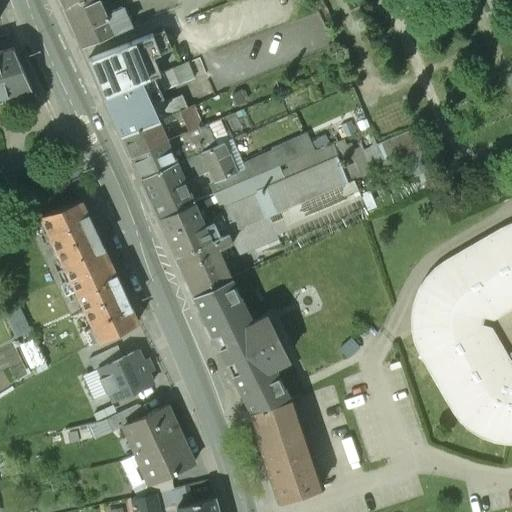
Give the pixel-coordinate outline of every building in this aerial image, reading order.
[(80,0),(64,6),(82,44),(129,26),(120,7),(105,14),(100,2),(104,0),(80,0)] [(173,25),(88,58),(105,95),(141,81),(140,80),(131,60),(179,41),(173,25)] [(13,47),(0,50),(0,95),(31,88),(13,47)] [(182,49),(166,55),(168,59),(172,68),(175,67),(187,63),(182,49)] [(168,59),(153,65),(156,74),(158,74),(172,68),(168,59)] [(187,63),(175,67),(177,87),(194,80),(187,63)] [(156,74),(140,80),(141,81),(146,94),(153,94),(166,89),(158,74),(156,74)] [(141,81),(105,95),(121,132),(157,118),(154,111),(146,94),(141,81)] [(190,92),(182,96),(184,100),(192,97),(190,92)] [(182,96),(159,104),(157,108),(158,110),(154,111),(157,118),(178,110),(186,106),(184,100),(182,96)] [(186,106),(178,110),(181,116),(187,130),(200,125),(192,104),(186,106)] [(157,118),(121,132),(132,155),(166,140),(159,124),(181,116),(178,110),(157,118)] [(207,123),(166,140),(176,162),(185,158),(216,145),(207,123)] [(272,152),(252,161),(253,162),(258,174),(312,151),(305,136),(272,151),(272,152)] [(216,145),(185,158),(193,177),(210,169),(219,190),(258,174),(253,162),(244,166),(232,138),(216,145)] [(166,140),(132,155),(142,177),(176,162),(166,140)] [(337,156),(219,206),(230,231),(348,181),(337,156)] [(194,201),(176,162),(142,177),(159,215),(194,201)] [(80,200),(41,214),(57,248),(95,231),(80,200)] [(194,201),(159,215),(176,254),(214,238),(219,235),(212,220),(204,224),(194,201)] [(454,409),(466,423),(482,433),(498,439),(511,439),(511,225),(496,233),(446,262),(436,270),(427,280),(420,291),(426,294),(422,303),(420,314),(420,330),(415,331),(417,341),(421,351),(454,409)] [(95,231),(57,248),(71,278),(109,261),(95,231)] [(214,238),(176,254),(194,293),(230,277),(217,248),(232,243),(227,232),(219,235),(214,238)] [(71,278),(61,283),(66,294),(76,289),(85,308),(123,290),(109,261),(71,278)] [(252,321),(230,277),(194,293),(251,410),(289,398),(273,365),(287,358),(266,314),(252,321)] [(123,290),(85,308),(94,326),(84,331),(89,343),(99,338),(100,339),(137,321),(123,290)] [(21,333),(36,328),(28,305),(13,310),(21,333)] [(98,368),(123,356),(118,345),(89,359),(94,369),(98,368)] [(123,356),(98,368),(102,376),(99,377),(106,393),(109,392),(113,400),(153,382),(138,349),(123,356)] [(320,487),(290,397),(289,398),(251,410),(281,500),(320,487)] [(166,405),(128,424),(142,452),(180,433),(166,405)] [(142,452),(124,462),(120,462),(137,495),(145,494),(141,483),(165,473),(166,475),(167,475),(194,461),(180,433),(142,452)] [(165,473),(141,483),(145,494),(156,491),(174,487),(167,475),(166,475),(165,473)] [(174,487),(156,491),(160,509),(178,504),(190,501),(186,484),(174,487)] [(137,495),(133,496),(137,511),(161,511),(160,509),(156,491),(145,494),(137,495)] [(190,501),(178,504),(179,511),(218,511),(214,495),(190,501)]
